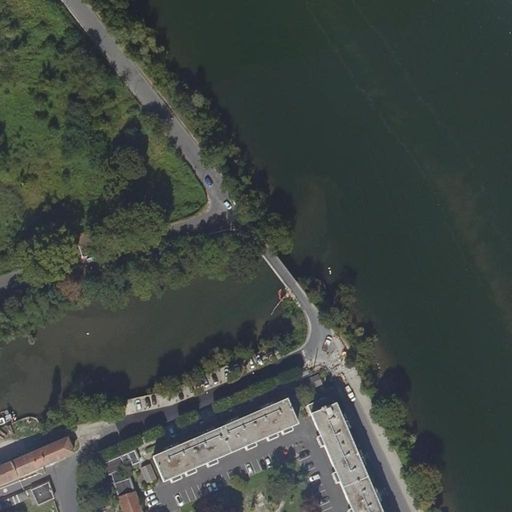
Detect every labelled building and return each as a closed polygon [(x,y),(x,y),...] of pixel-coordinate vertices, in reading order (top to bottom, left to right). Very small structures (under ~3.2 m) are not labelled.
[(379,511),(330,395),(303,407),(347,511),(379,511)] [(282,402),(151,460),(162,486),(293,428),(282,402)] [(72,453),(67,439),(0,468),(0,484),(41,467),(72,453)] [(118,457),(96,466),(100,477),(122,468),(127,467),(131,465),(137,463),(134,456),(132,451),(126,453),(118,457)] [(144,467),(139,469),(145,484),(150,482),(144,467)] [(139,511),(128,480),(113,485),(122,511),(139,511)] [(36,506),(53,499),(47,483),(29,489),(30,491),(0,503),(0,511),(32,497),(36,506)]
